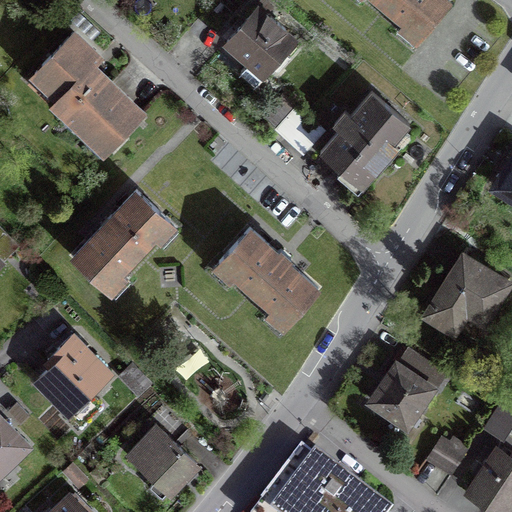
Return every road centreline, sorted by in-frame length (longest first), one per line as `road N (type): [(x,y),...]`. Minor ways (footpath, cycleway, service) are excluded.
road 1 (residential): [(90,0),(385,264)]
road 2 (residential): [(511,65),(385,264)]
road 3 (residential): [(299,400),(447,511)]
road 4 (residential): [(385,264),(299,400)]
road 5 (residential): [(299,400),(210,511)]
